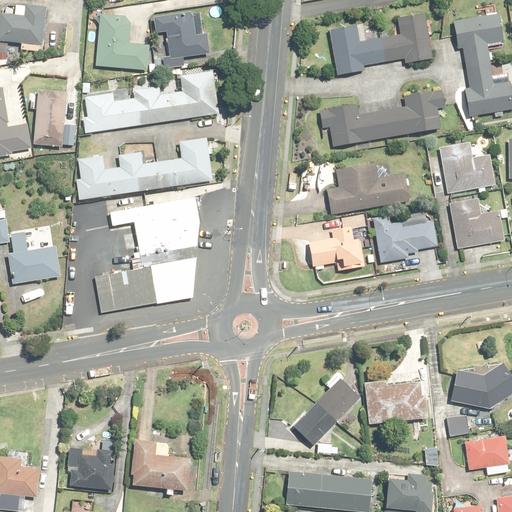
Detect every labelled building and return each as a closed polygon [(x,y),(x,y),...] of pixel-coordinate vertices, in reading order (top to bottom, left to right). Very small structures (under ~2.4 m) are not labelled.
[(184,0),(148,0),(149,8),(185,7),(184,0)] [(400,20),(401,35),(365,40),(363,26),(330,32),(339,79),(371,73),(370,65),(404,60),(405,66),(434,62),(428,17),(400,20)] [(140,45),(152,44),(154,70),(182,68),(182,67),(195,66),(193,46),(180,47),(179,37),(177,23),(139,26),(140,45)] [(135,57),(114,55),(116,27),(83,25),(80,76),(106,78),(133,81),(135,57)] [(27,31),(0,27),(0,55),(24,58),(27,31)] [(483,27),(435,32),(438,62),(446,61),(450,101),(446,101),(450,129),(498,122),(494,95),(477,97),(473,58),(487,57),(483,27)] [(71,129),(67,129),(69,145),(203,125),(201,110),(200,110),(196,83),(163,88),(165,102),(144,105),(143,97),(118,99),(117,109),(102,111),(101,101),(68,104),(71,129)] [(385,109),(387,121),(347,126),(346,116),(318,120),(320,130),(309,132),(313,159),(423,144),(419,116),(418,116),(416,104),(385,109)] [(46,158),(49,109),(21,107),(18,156),(46,158)] [(0,164),(16,162),(10,130),(0,131),(0,164)] [(208,138),(181,142),(183,157),(141,163),(141,155),(120,156),(120,166),(107,167),(106,156),(79,159),(80,179),(78,180),(79,199),(214,182),(212,166),(208,138)] [(511,149),(492,149),(491,189),(511,189),(511,149)] [(474,167),(454,170),(453,159),(423,163),(429,204),(453,201),(479,197),(474,167)] [(343,224),(343,222),(364,221),(364,220),(395,215),(390,186),(362,191),(361,177),(337,179),(337,181),(321,181),(319,223),(343,224)] [(115,227),(137,224),(143,256),(201,247),(203,223),(204,214),(202,214),(200,198),(114,210),(115,227)] [(511,246),(511,206),(496,207),(499,248),(511,246)] [(440,260),(460,256),(461,257),(488,252),(481,220),(466,223),(463,207),(432,212),(440,260)] [(6,222),(0,223),(0,245),(8,244),(6,222)] [(416,235),(385,241),(385,228),(359,229),(361,274),(386,273),(386,264),(420,258),(416,235)] [(326,251),(292,252),(293,279),(327,278),(327,280),(349,279),(348,236),(326,237),(326,251)] [(11,246),(0,247),(0,295),(43,291),(40,259),(13,261),(11,246)] [(200,259),(201,247),(143,256),(145,269),(200,259)] [(145,269),(97,278),(105,313),(196,298),(200,259),(145,269)] [(488,371),(465,387),(443,381),(434,414),(470,423),(474,409),(477,413),(504,395),(488,371)] [(346,406),(327,387),(273,441),(292,460),(346,406)] [(405,387),(349,391),(352,437),(409,433),(405,387)] [(448,425),(429,428),(432,448),(451,445),(448,425)] [(196,458),(160,454),(161,443),(139,441),(136,484),(152,485),(152,486),(193,490),(196,458)] [(339,448),(319,444),(318,454),(338,457),(339,448)] [(492,445),(447,451),(452,481),(496,475),(492,445)] [(115,479),(115,468),(117,468),(118,450),(103,450),(102,458),(82,457),(81,471),(73,470),(72,487),(114,488),(114,479),(115,479)] [(437,450),(426,450),(426,467),(438,466),(437,450)] [(0,511),(1,511),(2,504),(21,507),(25,480),(8,478),(9,470),(0,468),(0,511)] [(353,511),(356,490),(271,480),(266,511),(353,511)] [(414,511),(416,495),(374,490),(371,511),(414,511)]
